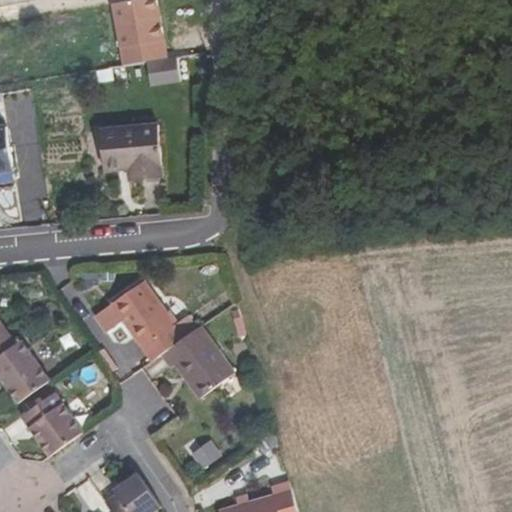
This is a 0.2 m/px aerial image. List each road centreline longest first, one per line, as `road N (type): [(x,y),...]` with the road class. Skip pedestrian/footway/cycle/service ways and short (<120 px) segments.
road 1 (residential): [(216,0),(212,244),(0,262)]
road 2 (residential): [(176,511),(126,429),(24,501)]
